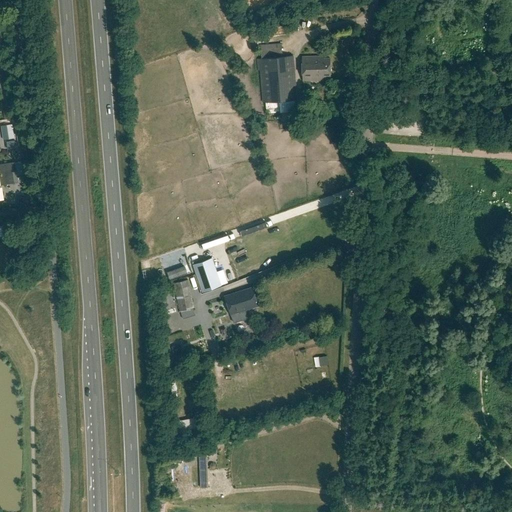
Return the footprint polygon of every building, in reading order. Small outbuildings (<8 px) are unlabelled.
[(293,56),(262,59),(257,59),(258,71),(261,71),(264,103),(266,103),(266,112),(279,111),(278,102),(296,100),(293,56)] [(323,58),(323,56),(302,57),(302,81),(330,80),(330,58),(323,58)] [(12,123),(1,125),(3,139),(14,137),(12,123)] [(18,182),(15,162),(0,164),(0,183),(0,185),(18,182)] [(202,292),(221,285),(212,258),(193,265),(202,292)] [(179,311),(194,308),(188,280),(174,283),(179,311)] [(231,314),(259,305),(252,287),(225,296),(231,314)] [(175,381),(169,382),(172,404),(178,403),(175,381)] [(198,430),(173,435),(174,442),(199,437),(198,430)]
